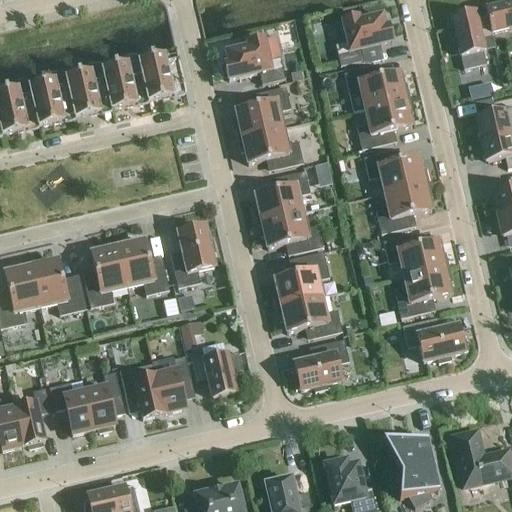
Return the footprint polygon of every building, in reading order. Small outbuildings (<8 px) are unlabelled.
[(511,9),(486,15),(486,18),(491,37),(511,32),(511,9)] [(480,44),(491,41),(491,37),(486,18),(474,20),(474,18),(451,23),(461,62),(463,74),(486,69),(483,57),(480,44)] [(360,54),(391,47),(388,31),(384,32),(382,21),(359,26),(358,22),(342,26),(346,47),(335,50),(340,72),(363,66),(360,54)] [(248,52),(225,57),(228,68),(224,69),(228,85),(259,78),(262,90),(285,84),(280,63),(268,65),(264,44),(247,48),(248,52)] [(140,72),(147,100),(148,106),(173,100),(172,94),(183,92),(185,98),(186,97),(178,63),(165,66),(163,60),(138,65),(140,72)] [(103,80),(110,109),(111,115),(137,109),(135,103),(147,100),(140,72),(128,74),(127,68),(102,74),(103,80)] [(361,98),(364,114),(409,104),(406,90),(402,91),(399,78),(376,84),(373,72),(344,79),(349,101),(361,98)] [(65,82),(67,89),(74,117),(75,123),(100,117),(99,111),(110,109),(103,80),(92,83),(90,76),(65,82)] [(303,84),(301,76),(291,78),(292,86),(303,84)] [(29,91),(30,97),(37,125),(38,131),(64,126),(62,120),(74,117),(67,89),(55,91),(54,85),(29,91)] [(470,86),(470,100),(493,99),(492,85),(470,86)] [(234,130),(237,144),(282,134),(278,117),(290,114),(285,92),(256,99),(258,111),(235,116),(238,129),(234,130)] [(0,131),(1,134),(2,140),(27,134),(26,128),(37,125),(30,97),(19,99),(17,93),(0,97),(0,131)] [(494,119),(475,124),(480,145),(511,137),(511,102),(492,107),(494,119)] [(409,104),(364,114),(368,131),(356,133),(361,155),(391,149),(388,137),(411,131),(408,119),(412,118),(409,104)] [(282,134),(237,144),(240,158),(245,157),(248,169),(271,164),(273,176),(303,169),(298,147),(286,150),(282,134)] [(511,137),(480,145),(485,167),(505,163),(507,174),(511,173),(511,137)] [(380,182),(384,198),(429,188),(425,174),(421,175),(418,163),(395,168),(392,156),(363,163),(368,185),(380,182)] [(329,176),(327,168),(314,171),(316,179),(329,176)] [(253,214),(257,228),(301,218),(298,201),(309,199),(304,177),(275,183),(278,195),(255,200),(258,213),(253,214)] [(492,198),(497,220),(511,216),(511,181),(509,182),(511,194),(492,198)] [(429,188),(384,198),(388,215),(376,218),(381,240),(410,233),(407,221),(431,216),(428,203),(432,202),(429,188)] [(511,216),(497,220),(502,242),(511,239),(511,216)] [(301,218),(257,228),(260,242),(264,241),(267,254),(290,248),(293,260),(322,253),(317,231),(305,234),(301,218)] [(214,273),(211,259),(215,258),(212,245),(208,246),(205,232),(203,233),(202,228),(189,231),(190,236),(177,239),(183,262),(171,264),(178,294),(200,289),(197,277),(214,273)] [(399,267),(403,283),(448,272),(445,258),(441,259),(438,247),(415,252),(412,241),(383,247),(388,269),(399,267)] [(130,245),(116,248),(127,293),(143,289),(146,301),(169,296),(162,266),(149,269),(144,246),(131,249),(130,245)] [(127,293),(116,248),(102,251),(103,256),(91,258),(96,282),(83,285),(90,314),(113,308),(110,297),(127,293)] [(273,298),(276,313),(321,302),(317,286),(329,283),(323,257),(294,264),(297,280),(274,285),(277,297),(273,298)] [(44,265),(30,268),(40,313),(57,309),(59,321),(86,315),(79,285),(63,289),(57,266),(45,269),(44,265)] [(40,313),(30,268),(16,271),(17,276),(4,278),(10,302),(0,303),(0,334),(27,328),(24,317),(40,313)] [(448,272),(403,283),(407,299),(395,302),(400,324),(430,317),(427,305),(450,300),(447,288),(451,287),(448,272)] [(371,281),(363,283),(365,291),(373,289),(371,281)] [(178,305),(181,317),(192,314),(189,302),(178,305)] [(321,302),(276,313),(279,327),(284,326),(286,338),(310,333),(312,344),(342,338),(337,316),(325,318),(321,302)] [(450,362),(464,358),(463,356),(467,355),(464,343),(460,344),(457,331),(434,336),(431,325),(402,332),(407,354),(419,351),(423,368),(437,365),(438,369),(451,366),(450,362)] [(194,346),(190,331),(180,333),(183,349),(194,346)] [(297,382),(292,383),(295,395),(300,394),(300,396),(314,393),(315,397),(328,394),(327,390),(341,387),(337,370),(349,367),(343,345),(314,352),(317,364),(294,369),(297,382)] [(191,363),(197,387),(208,384),(213,403),(235,398),(230,378),(242,375),(237,357),(226,359),(203,364),(203,361),(191,363)] [(190,385),(185,361),(152,369),(155,381),(164,419),(185,414),(179,388),(190,385)] [(155,381),(152,369),(131,374),(119,377),(124,400),(136,398),(142,424),(164,419),(155,381)] [(106,393),(85,397),(93,436),(98,435),(99,438),(112,435),(111,431),(115,431),(109,404),(120,401),(115,378),(103,381),(106,393)] [(93,436),(85,397),(73,400),(70,388),(49,393),(54,417),(66,414),(72,440),(93,436)] [(13,409),(14,414),(23,452),(28,451),(28,454),(42,451),(41,448),(45,447),(38,420),(50,418),(45,394),(33,397),(34,404),(13,409)] [(14,414),(3,416),(0,405),(0,404),(0,449),(2,457),(23,452),(14,414)] [(511,481),(511,474),(508,456),(482,462),(476,437),(451,443),(463,493),(511,481)] [(399,504),(407,503),(412,511),(418,511),(431,505),(429,497),(439,495),(427,443),(382,447),(401,479),(399,504)] [(357,470),(346,473),(345,467),(324,472),(333,511),(350,507),(351,511),(374,511),(370,494),(362,496),(357,470)] [(269,489),(264,490),(269,511),(310,511),(310,510),(301,511),(296,511),(290,484),(286,485),(285,481),(268,485),(269,489)] [(138,511),(133,491),(112,496),(111,491),(98,494),(99,499),(87,502),(88,506),(85,506),(84,511),(83,511),(138,511)] [(240,511),(240,510),(244,509),(241,494),(237,495),(236,492),(195,502),(197,511),(240,511)]
